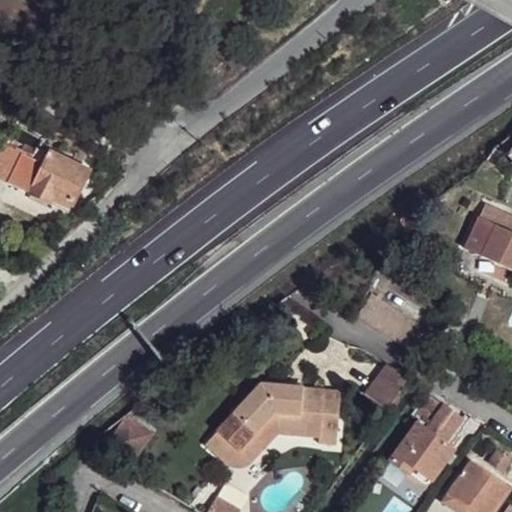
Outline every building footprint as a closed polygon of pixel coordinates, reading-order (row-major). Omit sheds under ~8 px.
[(87,174),(36,147),(34,151),(29,159),(23,157),(10,184),(48,204),(52,197),(71,206),(87,174)] [(511,216),(492,206),(486,219),(470,212),(455,242),(511,271),(511,216)] [(415,220),(403,217),(397,230),(410,234),(415,220)] [(416,326),(371,296),(356,318),(403,350),(416,326)] [(408,378),(386,362),(364,396),(385,410),(408,378)] [(336,447),(340,391),(259,385),(204,446),(228,469),(250,469),(280,436),(318,438),(319,447),(336,447)] [(430,396),(425,393),(412,413),(416,416),(430,396)] [(463,419),(430,396),(416,416),(419,419),(417,424),(452,449),(461,437),(454,432),(463,419)] [(452,449),(417,424),(391,461),(407,474),(411,468),(430,481),(454,450),(452,449)] [(510,458),(497,449),(487,462),(500,471),(510,458)] [(489,511),(505,490),(469,463),(442,503),(454,511),(466,511),(467,510),(470,511),(489,511)] [(217,497),(208,511),(240,511),(241,511),(217,497)] [(511,511),(511,499),(502,511),(511,511)]
